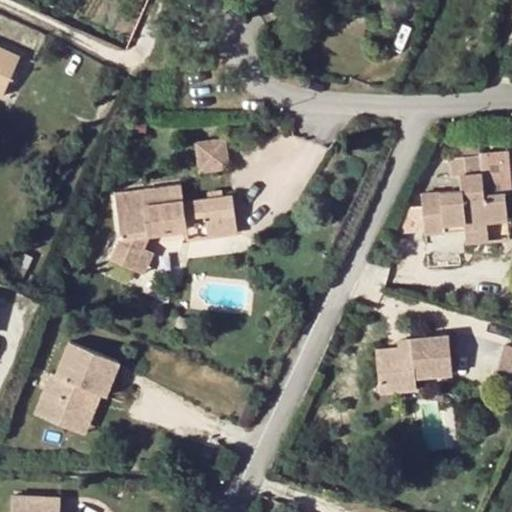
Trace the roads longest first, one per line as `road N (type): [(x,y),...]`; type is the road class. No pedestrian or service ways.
road 1 (residential): [(235,511),(421,100)]
road 2 (residential): [(421,100),(302,99),(267,82),(241,56),(220,0)]
